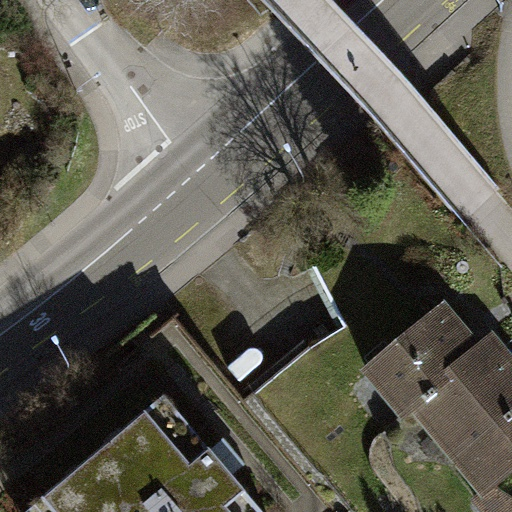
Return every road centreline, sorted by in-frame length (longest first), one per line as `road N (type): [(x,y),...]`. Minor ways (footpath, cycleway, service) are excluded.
road 1 (tertiary): [(389,0),(194,174)]
road 2 (tertiary): [(194,174),(0,331)]
road 3 (residential): [(62,0),(194,174)]
